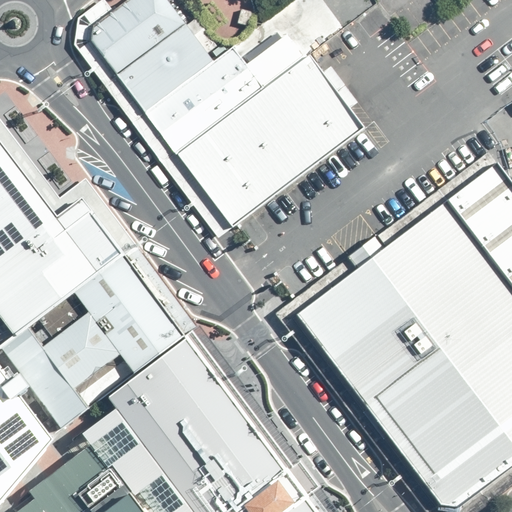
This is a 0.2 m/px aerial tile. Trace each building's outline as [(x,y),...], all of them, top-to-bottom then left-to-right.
[(167,13),(157,0),(108,0),(82,18),(76,44),(96,63),(167,13)] [(96,63),(127,106),(197,53),(167,13),(96,63)] [(127,106),(156,143),(244,74),(227,53),(216,38),(197,53),(127,106)] [(217,219),(350,119),(293,42),(244,74),(156,143),(217,219)] [(43,212),(0,154),(0,331),(1,332),(106,253),(64,196),(43,212)] [(511,193),(482,154),(430,193),(511,300),(511,193)] [(511,300),(430,193),(283,305),(425,490),(448,496),(511,444),(511,300)] [(186,339),(127,260),(81,295),(94,313),(49,347),(36,330),(7,351),(69,433),(79,426),(97,412),(80,389),(125,355),(139,374),(186,339)] [(318,511),(189,345),(97,412),(79,426),(99,451),(17,511),(318,511)] [(0,497),(52,442),(0,372),(0,497)]
